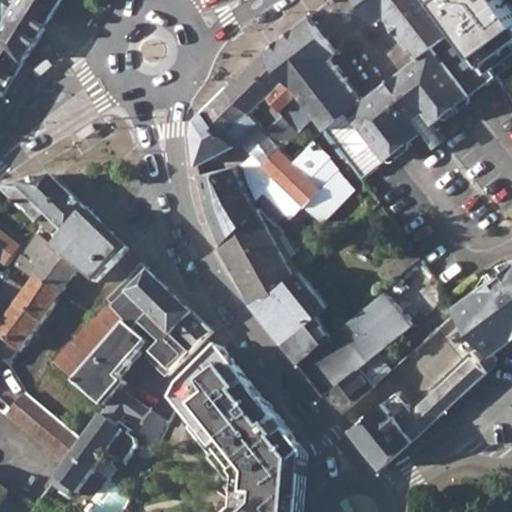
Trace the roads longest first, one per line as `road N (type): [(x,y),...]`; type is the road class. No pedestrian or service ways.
road 1 (secondary): [(350,480),(333,438),(234,321),(177,223),(154,86)]
road 2 (unknown): [(177,223),(23,380)]
road 3 (tertiary): [(109,58),(0,152)]
road 4 (unknown): [(511,226),(488,242),(431,168)]
